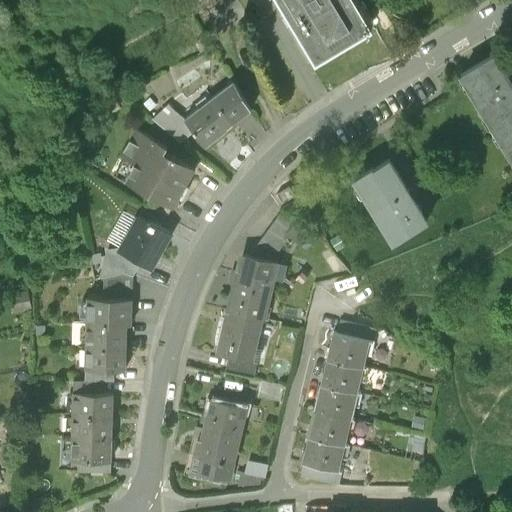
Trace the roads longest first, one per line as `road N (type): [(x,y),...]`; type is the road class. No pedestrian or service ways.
road 1 (residential): [(144,498),(165,350),(222,213),(289,139),(511,8)]
road 2 (residential): [(273,501),(320,313)]
road 3 (residential): [(273,501),(422,500)]
road 4 (residential): [(144,498),(273,501)]
